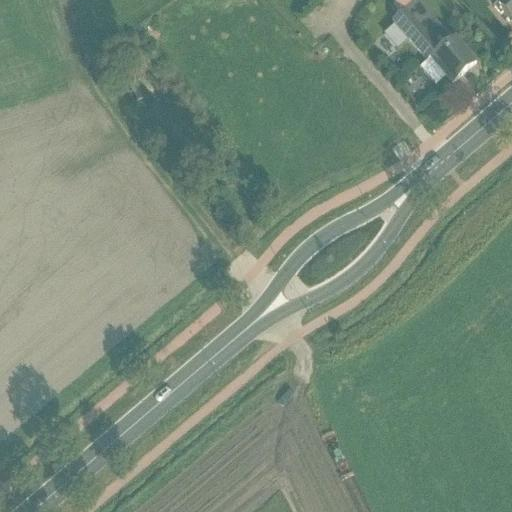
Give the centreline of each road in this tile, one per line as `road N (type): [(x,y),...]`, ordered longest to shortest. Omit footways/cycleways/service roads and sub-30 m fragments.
road 1 (primary): [(34,511),(269,312)]
road 2 (primary): [(269,312),(297,307),(361,272),(423,183)]
road 3 (primary): [(423,183),(303,254),(269,312)]
